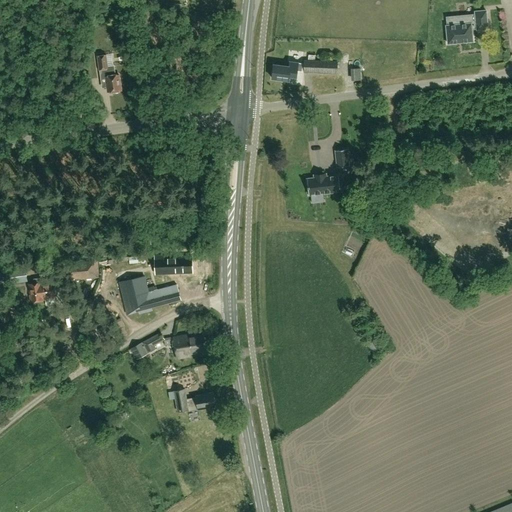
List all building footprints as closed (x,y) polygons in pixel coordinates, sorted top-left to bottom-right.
[(447,26),(446,26),(448,44),(473,41),(471,29),(477,29),(477,30),(488,29),(486,10),(475,12),(475,14),(459,16),(460,18),(455,18),(455,16),(446,17),(447,26)] [(113,91),(114,93),(119,92),(118,91),(121,90),(118,74),(113,75),(111,68),(108,68),(106,55),(97,56),(99,70),(105,70),(106,76),(108,92),(113,91)] [(340,61),(304,66),(306,83),(342,78),(340,61)] [(274,65),(272,79),(289,81),(289,77),(296,77),(297,71),(302,72),(303,66),(289,64),(289,67),(274,65)] [(349,166),(347,150),(335,151),(337,168),(349,166)] [(340,188),(339,176),(307,179),(309,195),(337,192),(336,188),(340,188)] [(192,271),(191,257),(166,258),(166,257),(156,257),(156,263),(162,263),(162,272),(192,271)] [(81,279),(100,277),(98,262),(69,265),(61,266),(63,280),(81,278),(81,279)] [(26,268),(0,272),(0,286),(28,282),(26,268)] [(50,282),(49,276),(32,278),(33,283),(28,284),(31,302),(43,300),(43,298),(55,296),(55,294),(56,294),(57,292),(56,287),(55,286),(53,286),(52,282),(50,282)] [(147,288),(144,276),(119,282),(127,314),(139,311),(139,313),(148,311),(147,309),(181,300),(177,285),(155,290),(154,286),(147,288)] [(137,359),(156,349),(154,345),(164,340),(161,333),(131,348),(137,359)] [(187,338),(187,335),(173,337),(177,358),(190,356),(190,353),(205,351),(202,335),(187,338)] [(374,355),(383,349),(379,343),(382,341),(379,336),(367,344),(374,355)] [(173,391),(172,385),(165,387),(169,408),(176,406),(177,411),(188,409),(189,411),(214,406),(212,393),(196,396),(196,397),(187,399),(185,388),(173,391)] [(108,435),(116,430),(111,420),(103,424),(108,435)] [(511,511),(511,503),(490,511),(511,511)]
